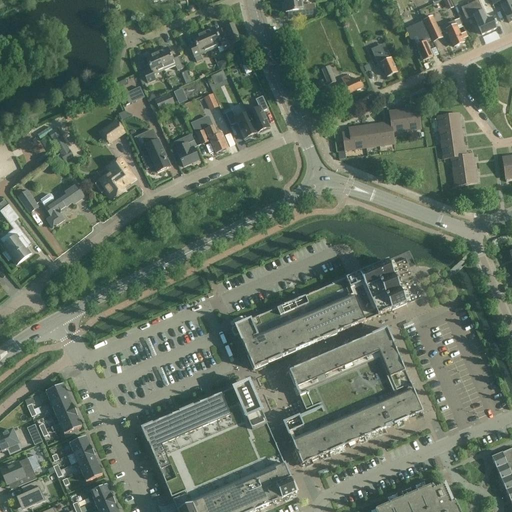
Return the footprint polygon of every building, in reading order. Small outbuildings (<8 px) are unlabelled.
[(301,6),(300,0),(287,0),(284,1),(285,13),(301,11),(302,17),(316,15),(314,4),(301,6)] [(445,0),(443,1),(448,11),(454,8),(449,0),(445,0)] [(488,0),(479,0),(486,14),(493,11),(488,0)] [(509,24),(511,22),(511,1),(501,6),(505,14),(504,14),(509,24)] [(473,16),(478,26),(482,36),(496,29),(491,18),(486,21),(482,13),(473,16)] [(464,43),(460,34),(456,26),(455,26),(453,22),(446,25),(438,29),(432,17),(424,21),(433,42),(442,38),(440,34),(446,31),(454,48),(464,43)] [(421,18),(412,21),(418,35),(427,31),(421,18)] [(241,41),(233,24),(225,28),(233,45),(241,41)] [(220,53),(224,51),(230,49),(225,37),(219,40),(214,28),(203,33),(211,51),(217,48),(220,53)] [(192,52),(196,61),(197,63),(202,61),(200,55),(211,51),(203,33),(192,37),(197,49),(192,52)] [(433,57),(428,48),(423,37),(416,40),(419,46),(417,47),(423,61),(433,57)] [(371,50),(374,57),(378,66),(381,64),(387,78),(397,73),(384,45),(371,50)] [(167,48),(156,53),(164,71),(175,66),(177,72),(183,69),(178,58),(173,60),(167,48)] [(164,71),(156,53),(145,58),(150,70),(143,73),(148,84),(155,81),(153,76),(164,71)] [(358,59),(361,67),(367,64),(364,57),(358,59)] [(322,70),(328,86),(336,82),(329,67),(322,70)] [(341,79),(344,86),(348,95),(362,89),(358,79),(351,82),(348,76),(341,79)] [(126,89),(118,92),(124,107),(132,103),(128,94),(126,89)] [(153,92),(147,95),(149,101),(155,98),(153,92)] [(213,95),(204,99),(210,111),(219,107),(213,95)] [(259,108),(248,114),(257,135),(262,133),(262,134),(271,130),(270,129),(263,112),(268,109),(262,97),(256,100),(259,108)] [(165,115),(159,102),(151,106),(157,119),(165,115)] [(421,129),(419,118),(418,109),(417,109),(417,111),(410,112),(410,110),(403,111),(403,113),(407,132),(421,129)] [(232,111),(225,114),(231,126),(236,124),(243,141),(244,141),(245,142),(253,138),(252,137),(257,135),(248,114),(236,119),(232,111)] [(389,112),(391,126),(393,134),(407,132),(403,113),(396,114),(396,112),(389,112)] [(439,132),(458,129),(457,122),(460,122),(459,115),(437,118),(439,132)] [(117,123),(101,133),(109,145),(125,134),(117,123)] [(210,142),(216,154),(221,152),(222,153),(226,151),(226,150),(228,149),(221,135),(217,137),(212,128),(210,124),(208,123),(204,125),(204,127),(205,131),(196,135),(201,146),(210,142)] [(374,128),(377,147),(380,147),(380,144),(386,143),(386,146),(394,145),(393,134),(391,126),(384,127),(384,124),(377,125),(377,128),(374,128)] [(363,130),(360,130),(363,149),(366,149),(366,146),(372,145),(372,148),(377,147),(374,128),(370,129),(370,126),(363,127),(363,130)] [(50,128),(37,136),(40,140),(49,134),(48,134),(52,132),(50,128)] [(363,149),(360,130),(356,131),(356,128),(349,129),(349,133),(342,134),(345,152),(352,151),(352,148),(358,147),(358,150),(363,149)] [(49,134),(64,162),(73,157),(58,129),(52,132),(48,134),(49,134)] [(439,132),(441,146),(460,143),(459,136),(462,136),(461,129),(458,129),(439,132)] [(175,150),(180,159),(184,168),(199,161),(193,149),(196,148),(194,142),(175,150)] [(441,146),(442,152),(443,160),(454,159),(462,157),(461,150),(464,150),(463,143),(460,143),(441,146)] [(165,151),(155,155),(165,177),(175,173),(175,172),(168,157),(165,151)] [(452,165),(453,173),(472,170),(471,163),(474,163),(473,156),(462,157),(454,159),(454,165),(452,165)] [(511,159),(510,160),(509,157),(502,158),(505,180),(506,180),(506,177),(511,177),(511,179),(511,159)] [(113,197),(114,199),(125,192),(123,189),(135,180),(121,159),(109,168),(112,172),(103,179),(109,188),(106,191),(111,198),(113,197)] [(472,170),(453,173),(456,173),(456,178),(454,179),(455,187),(477,184),(476,183),(474,184),(473,177),(475,177),(475,170),(472,170)] [(49,195),(40,201),(45,208),(51,217),(46,221),(52,229),(65,221),(61,214),(61,213),(66,210),(65,208),(72,204),(73,205),(84,198),(75,184),(63,192),(64,195),(54,201),(54,198),(52,196),(49,195)] [(17,198),(29,215),(39,208),(27,191),(17,198)] [(1,213),(11,226),(19,220),(9,207),(1,213)] [(18,266),(31,256),(26,250),(28,248),(23,242),(26,240),(17,228),(12,232),(15,237),(3,246),(7,252),(3,255),(9,262),(12,259),(18,266)] [(235,328),(253,371),(407,305),(388,262),(235,328)] [(307,414),(284,424),(302,467),(304,466),(386,430),(386,429),(393,426),(394,427),(423,414),(389,337),(387,330),(303,366),(288,372),(294,387),(295,387),(306,412),(307,414)] [(47,405),(68,396),(63,385),(43,394),(48,404),(47,405)] [(243,387),(242,386),(152,425),(141,429),(146,440),(146,439),(172,499),(174,498),(175,500),(172,501),(173,501),(177,511),(255,511),(297,494),(252,390),(251,390),(243,387)] [(52,416),(73,406),(72,406),(68,396),(47,405),(52,416)] [(59,425),(78,417),(73,406),(52,416),(55,415),(59,425)] [(78,417),(59,425),(64,436),(82,428),(77,417),(78,417)] [(24,429),(32,447),(41,444),(34,425),(24,429)] [(12,432),(0,436),(0,451),(1,451),(2,453),(8,450),(10,455),(20,451),(12,432)] [(69,445),(73,454),(91,447),(90,447),(86,438),(69,445)] [(95,457),(91,447),(73,454),(77,463),(75,464),(75,465),(95,457)] [(511,449),(491,458),(496,469),(511,462),(511,449)] [(80,475),(98,466),(94,457),(95,457),(75,465),(76,466),(80,475)] [(27,459),(0,469),(0,473),(9,493),(37,480),(27,459)] [(511,475),(511,462),(496,469),(501,480),(511,475)] [(98,466),(80,475),(82,474),(86,483),(102,476),(98,466)] [(511,475),(501,480),(506,492),(511,488),(511,475)] [(24,495),(16,499),(21,511),(22,511),(45,502),(41,492),(45,491),(40,481),(21,489),(24,495)] [(458,511),(446,482),(377,511),(458,511)] [(94,502),(111,495),(107,486),(90,493),(94,502)] [(98,511),(115,505),(111,495),(94,502),(92,503),(95,511),(98,511)]
